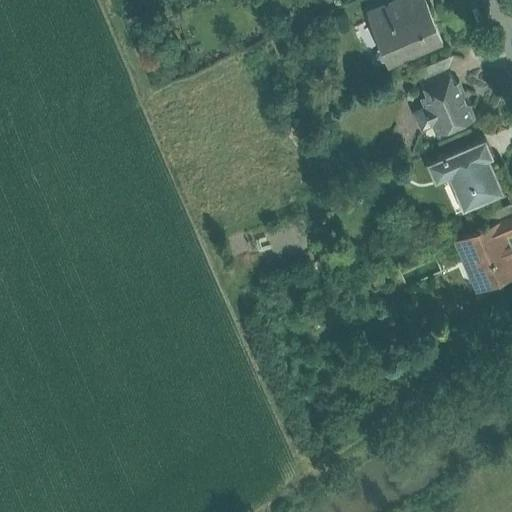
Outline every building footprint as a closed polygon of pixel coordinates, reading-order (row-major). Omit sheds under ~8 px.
[(388,64),(442,41),(424,0),(404,0),(366,17),(388,64)] [(435,135),(475,118),(469,105),(466,103),(463,98),(465,94),(459,81),(453,83),(447,69),(420,80),(426,95),(420,97),(423,106),(412,111),(421,131),(431,125),(435,135)] [(492,156),(484,140),(427,164),(435,182),(448,177),(462,210),(502,192),(487,158),(492,156)] [(511,215),(454,240),(475,291),(511,275),(511,249),(506,236),(511,233),(511,215)] [(385,271),(364,270),(364,286),(385,287),(385,271)] [(307,394),(295,399),(305,421),(318,415),(307,394)]
